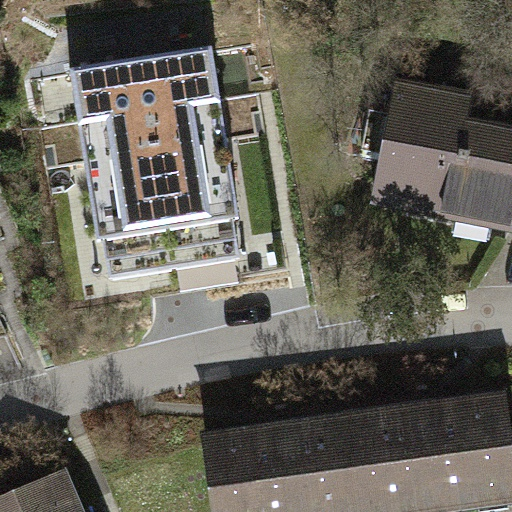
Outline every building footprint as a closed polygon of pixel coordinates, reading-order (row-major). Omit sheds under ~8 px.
[(241,216),(214,46),(72,69),(82,126),(108,122),(113,156),(87,160),(106,275),(184,262),(188,287),(238,279),(228,219),(241,216)] [(511,164),(461,154),(466,130),(472,96),(398,81),(391,115),(383,154),(375,194),(413,202),(411,211),(511,231),(511,164)] [(383,154),(391,115),(371,111),(363,150),(383,154)] [(511,139),(466,130),(461,154),(511,164),(511,139)] [(511,454),(510,442),(504,400),(355,420),(367,511),(397,511),(511,496),(511,454)] [(216,511),(367,511),(355,420),(207,440),(216,511)] [(0,511),(75,511),(60,476),(0,501),(0,511)]
